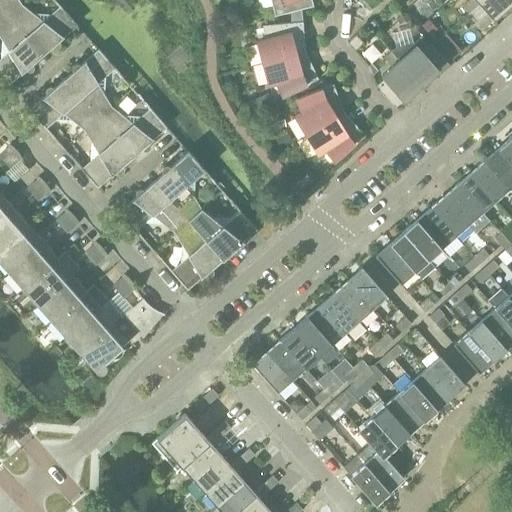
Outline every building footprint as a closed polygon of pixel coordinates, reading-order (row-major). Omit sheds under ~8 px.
[(0,0),(0,8),(7,16),(21,4),(18,0),(0,0)] [(269,0),(273,15),(291,11),(301,9),(312,6),(310,0),(269,0)] [(469,12),(478,4),(482,0),(469,0),(465,8),(469,12)] [(511,3),(511,0),(482,0),(478,4),(486,13),(479,24),(483,28),(492,20),(493,21),(511,3)] [(21,4),(7,16),(41,56),(51,47),(53,48),(55,48),(57,48),(58,47),(59,46),(60,44),(59,42),(58,41),(76,25),(59,6),(49,14),(33,13),(21,4)] [(291,11),(290,17),(301,15),(301,9),(291,11)] [(41,56),(7,16),(0,22),(0,38),(1,40),(0,58),(0,57),(0,77),(7,85),(25,70),(27,71),(29,72),(31,71),(32,70),(33,69),(33,67),(33,65),(32,64),(41,56)] [(427,20),(422,25),(429,34),(431,35),(436,30),(427,20)] [(256,41),(262,63),(305,51),(302,22),(262,25),(263,39),(256,41)] [(452,40),(446,33),(436,42),(442,48),(452,40)] [(363,43),(356,34),(347,42),(354,50),(363,43)] [(395,47),(390,51),(420,85),(446,62),(430,44),(421,52),(415,45),(412,42),(395,47)] [(73,71),(63,80),(97,118),(111,106),(104,94),(105,76),(114,68),(98,49),(80,65),(79,64),(78,63),(76,63),(74,64),(73,64),(72,66),(71,68),(72,69),(73,71)] [(318,79),(305,51),(262,63),(268,85),(275,83),(281,96),(318,79)] [(376,85),(378,90),(394,108),(403,100),(403,99),(420,85),(390,51),(386,55),(391,66),(381,75),(384,78),(376,85)] [(371,63),(368,66),(369,67),(372,75),(377,71),(371,63)] [(72,121),(83,130),(97,118),(63,80),(54,88),(52,87),(49,87),(47,87),(46,88),(45,90),(45,91),(46,93),(46,94),(28,109),(45,128),(55,120),(72,121)] [(293,115),(305,135),(343,112),(333,84),(295,99),(300,111),(293,115)] [(268,93),(250,101),(254,112),(272,104),(268,93)] [(122,115),(111,106),(97,118),(131,158),(141,149),(143,150),(144,150),(146,150),(147,150),(149,148),(149,147),(149,145),(148,143),(166,127),(149,108),(139,117),(122,115)] [(363,134),(343,112),(305,135),(317,155),(324,150),(333,161),(363,134)] [(131,158),(97,118),(83,130),(84,130),(91,143),(90,160),(80,169),(97,188),(115,172),(117,173),(119,173),(120,173),(122,172),(123,170),(123,169),(123,167),(122,166),(131,158)] [(280,148),(292,142),(287,133),(275,139),(280,148)] [(497,148),(508,161),(511,165),(511,136),(511,135),(497,148)] [(0,154),(0,156),(4,161),(16,150),(13,147),(10,145),(8,146),(9,146),(0,154)] [(497,148),(483,160),(508,188),(511,184),(511,165),(508,161),(497,148)] [(19,154),(16,150),(4,161),(9,167),(21,157),(19,154)] [(187,151),(176,161),(174,163),(170,167),(168,166),(166,166),(163,166),(162,168),(161,169),(161,171),(162,173),(152,182),(186,220),(200,208),(193,195),(194,178),(204,170),(187,151)] [(494,200),(508,188),(483,160),(470,172),(494,200)] [(481,212),(481,211),(494,200),(470,172),(456,184),(481,212)] [(311,180),(306,174),(296,182),(302,189),(311,180)] [(31,192),(32,194),(45,183),(41,179),(38,177),(36,178),(37,179),(27,187),(31,192)] [(186,220),(152,182),(143,190),(141,189),(139,189),(138,189),(136,190),(135,191),(135,193),(135,194),(136,196),(118,212),(135,230),(144,222),(162,223),(173,232),(186,220)] [(46,184),(45,183),(32,194),(38,200),(47,191),(48,191),(50,190),(46,184)] [(456,184),(443,195),(468,223),(476,232),(489,220),(481,211),(481,212),(456,184)] [(14,207),(0,192),(0,220),(14,208),(14,207)] [(454,235),(468,223),(443,195),(429,207),(454,235)] [(440,247),(454,235),(429,207),(416,219),(440,247)] [(29,224),(14,208),(0,220),(0,250),(28,225),(29,224)] [(186,220),(221,260),(231,251),(233,253),(234,253),(236,253),(237,252),(238,251),(239,249),(239,247),(238,245),(256,229),(239,210),(229,219),(212,218),(201,209),(200,208),(186,220)] [(60,225),(61,226),(73,215),(71,213),(67,210),(56,220),(60,225)] [(75,217),(73,215),(61,226),(66,232),(78,222),(75,217)] [(427,259),(440,247),(416,219),(402,231),(427,259)] [(208,276),(210,275),(211,275),(212,273),(213,272),(213,270),(212,268),(221,260),(186,220),(173,232),(181,244),(180,261),(170,270),(187,290),(205,274),(206,275),(208,276)] [(0,250),(0,260),(9,271),(42,241),(28,225),(0,250)] [(434,267),(427,259),(402,231),(389,243),(413,271),(414,271),(421,279),(434,267)] [(494,238),(500,245),(502,247),(509,241),(500,232),(494,238)] [(57,258),(42,241),(9,271),(23,287),(57,258)] [(511,244),(509,241),(502,247),(510,257),(511,255),(511,244)] [(89,258),(101,247),(98,244),(96,242),(84,252),(89,258)] [(401,282),(413,271),(389,243),(376,254),(375,254),(374,255),(400,284),(401,283),(401,282)] [(102,248),(101,247),(89,258),(95,264),(106,254),(105,252),(102,248)] [(479,264),(489,255),(483,248),(473,257),(479,264)] [(38,303),(71,274),(72,274),(79,268),(65,251),(57,258),(23,287),(38,303)] [(479,264),(473,257),(463,265),(469,272),(479,264)] [(483,268),(489,275),(499,266),(493,260),(483,268)] [(360,268),(346,280),(371,309),(385,297),(386,297),(387,296),(360,266),(359,268),(360,268)] [(479,283),(489,275),(483,268),(473,276),(479,283)] [(446,280),(452,287),(462,279),(456,272),(446,280)] [(38,303),(52,320),(86,291),(72,274),(71,274),(38,303)] [(127,276),(125,275),(124,274),(122,275),(122,276),(112,285),(117,291),(118,291),(130,280),(127,276)] [(133,283),(130,280),(118,291),(123,297),(133,288),(134,289),(135,287),(133,283)] [(346,280),(333,292),(358,321),(371,309),(346,280)] [(452,287),(446,280),(436,289),(442,296),(452,287)] [(472,290),(465,283),(456,292),(462,298),(472,290)] [(52,320),(66,336),(107,299),(100,292),(93,284),(86,291),(52,320)] [(493,308),(511,329),(511,301),(507,296),(501,288),(487,300),(494,307),(493,308)] [(117,291),(107,299),(66,336),(81,352),(132,307),(123,297),(118,291),(117,291)] [(333,292),(319,304),(344,332),(358,321),(333,292)] [(452,307),(462,298),(456,292),(446,300),(452,307)] [(434,303),(428,297),(418,305),(424,312),(434,303)] [(129,340),(137,332),(142,338),(162,313),(157,311),(153,309),(149,305),(145,302),(142,298),(132,307),(81,352),(96,369),(111,355),(112,356),(113,357),(115,357),(116,357),(117,357),(118,356),(119,355),(120,354),(120,353),(121,352),(120,351),(120,350),(119,348),(129,340)] [(319,304),(306,316),(331,344),(344,332),(319,304)] [(438,308),(428,316),(434,323),(444,314),(438,308)] [(511,342),(511,329),(493,308),(480,320),(505,348),(511,342)] [(331,344),(306,316),(292,327),(317,356),(331,344)] [(411,324),(405,317),(395,325),(401,332),(411,324)] [(492,360),(505,348),(480,320),(467,331),(492,360)] [(292,327),(279,339),(304,368),(317,356),(292,327)] [(415,328),(405,337),(411,343),(421,335),(415,328)] [(492,360),(467,331),(454,343),(453,342),(452,343),(478,373),(479,372),(479,371),(492,360)] [(376,342),(382,348),(392,339),(386,333),(376,342)] [(279,339),(265,352),(290,380),(304,368),(279,339)] [(373,356),(382,348),(376,342),(367,350),(373,356)] [(402,351),(396,344),(386,353),(392,360),(402,351)] [(53,360),(61,352),(56,346),(48,353),(53,360)] [(277,392),(290,380),(265,352),(251,363),(277,392)] [(392,360),(386,353),(377,361),(383,367),(392,360)] [(438,357),(424,369),(450,397),(463,385),(464,386),(465,385),(438,355),(437,356),(438,357)] [(361,359),(359,361),(351,367),(357,374),(367,366),(361,359)] [(363,381),(364,380),(367,384),(376,376),(373,373),(367,366),(357,374),(363,381)] [(351,367),(342,376),(348,382),(357,374),(351,367)] [(424,369),(411,381),(436,409),(450,397),(424,369)] [(357,374),(348,382),(354,389),(363,381),(357,374)] [(97,384),(90,376),(82,382),(90,391),(97,384)] [(322,389),(328,396),(338,387),(332,380),(322,389)] [(411,381),(397,392),(423,421),(436,409),(411,381)] [(193,405),(199,412),(218,395),(212,388),(193,405)] [(319,404),(328,396),(322,389),(313,397),(319,404)] [(348,398),(342,392),(332,400),(338,407),(348,398)] [(397,392),(384,404),(409,433),(423,421),(397,392)] [(371,416),(370,416),(395,444),(409,433),(384,404),(379,398),(366,410),(371,416)] [(293,400),(288,404),(296,413),(305,405),(300,400),(293,400)] [(329,415),(338,407),(332,400),(323,408),(329,415)] [(311,411),(305,405),(296,413),(295,413),(301,420),(311,411)] [(151,442),(163,456),(196,427),(184,413),(151,442)] [(320,423),(315,416),(305,425),(311,431),(320,423)] [(383,455),(395,444),(370,416),(356,429),(376,451),(382,457),(383,455)] [(311,431),(319,440),(333,428),(325,419),(320,423),(311,431)] [(225,421),(215,429),(221,436),(230,428),(225,421)] [(206,438),(196,427),(163,456),(176,471),(181,467),(180,465),(208,440),(206,438)] [(206,438),(208,440),(211,444),(221,436),(215,429),(206,438)] [(180,465),(181,467),(191,479),(220,454),(211,444),(208,440),(180,465)] [(248,448),(239,456),(244,463),(254,455),(248,448)] [(376,451),(363,462),(363,463),(388,491),(403,478),(383,455),(382,457),(376,451)] [(229,465),(220,454),(191,479),(203,493),(232,468),(229,465)] [(374,503),(388,491),(363,463),(363,462),(357,455),(342,467),(374,503)] [(229,465),(232,468),(235,471),(244,463),(239,456),(229,465)] [(203,493),(215,506),(244,481),(235,471),(232,468),(203,493)] [(272,475),(262,483),(268,490),(278,482),(272,475)] [(253,492),(244,481),(215,506),(220,511),(235,511),(255,495),(253,492)] [(253,492),(255,495),(259,498),(268,490),(262,483),(253,492)] [(429,511),(451,511),(469,496),(460,485),(442,501),(433,509),(429,511)] [(235,511),(262,511),(267,508),(259,498),(255,495),(235,511)] [(296,502),(286,510),(287,511),(297,511),(302,509),(296,502)]
